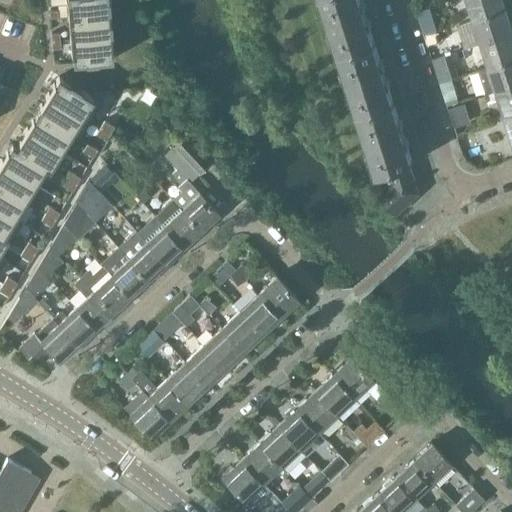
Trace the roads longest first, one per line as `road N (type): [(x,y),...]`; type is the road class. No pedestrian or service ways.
road 1 (residential): [(46,405),(228,226),(253,228),(333,313)]
road 2 (residential): [(402,0),(455,182),(467,189),(511,175)]
road 3 (residential): [(154,483),(333,313)]
road 4 (residential): [(321,511),(428,411)]
road 5 (residential): [(428,411),(333,313)]
road 6 (residential): [(154,483),(46,405)]
road 7 (residential): [(428,411),(511,504)]
